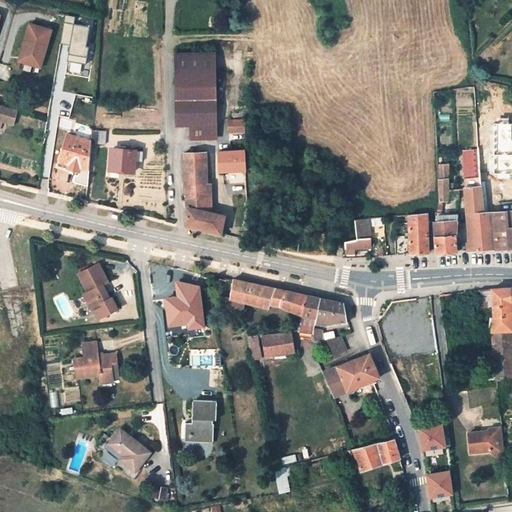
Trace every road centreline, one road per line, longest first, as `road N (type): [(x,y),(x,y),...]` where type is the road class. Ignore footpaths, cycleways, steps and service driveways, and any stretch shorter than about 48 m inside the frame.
road 1 (secondary): [(330,276),(0,198)]
road 2 (residential): [(330,276),(370,0)]
road 3 (tertiary): [(427,511),(365,315),(365,284)]
road 4 (unknown): [(163,48),(169,238)]
road 5 (secondary): [(511,276),(365,284)]
